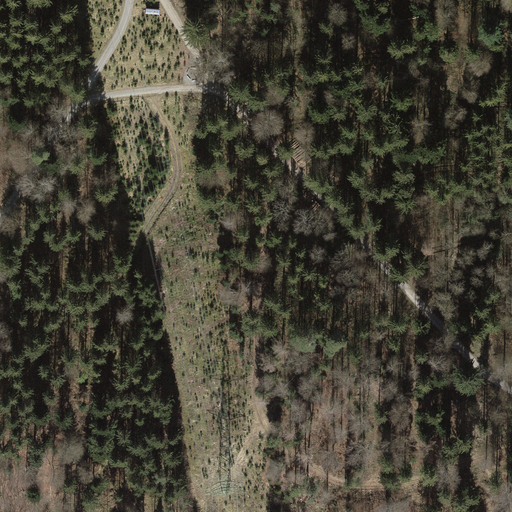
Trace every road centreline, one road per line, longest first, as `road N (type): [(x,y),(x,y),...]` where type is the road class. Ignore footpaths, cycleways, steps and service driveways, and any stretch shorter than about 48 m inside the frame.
road 1 (track): [(163,0),(217,85),(481,369),(511,389)]
road 2 (track): [(0,221),(112,47),(129,0)]
road 3 (track): [(73,106),(217,85)]
